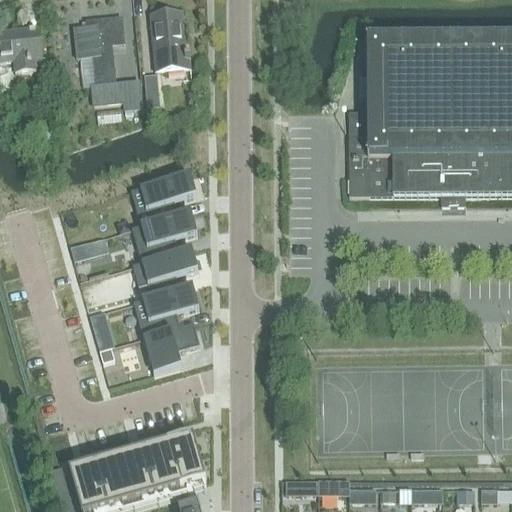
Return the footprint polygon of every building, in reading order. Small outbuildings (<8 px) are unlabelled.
[(186,61),(182,18),(150,21),(155,77),(190,74),(189,61),(186,61)] [(115,90),(111,50),(124,49),(121,23),(87,27),(87,33),(74,34),(77,64),(94,62),(96,92),(92,92),(94,110),(124,108),(125,115),(142,114),(139,88),(115,90)] [(15,78),(36,77),(36,86),(50,85),(48,62),(43,62),(40,34),(0,37),(0,67),(14,66),(15,78)] [(349,164),(511,162),(511,44),(367,45),(368,116),(348,117),(349,164)] [(147,114),(160,112),(157,79),(144,81),(147,114)] [(511,162),(349,164),(349,203),(441,202),(441,212),(465,212),(465,202),(511,201),(511,162)] [(190,181),(131,197),(141,232),(177,222),(174,209),(196,203),(190,181)] [(191,218),(177,222),(141,232),(132,235),(141,270),(178,259),(175,246),(197,240),(191,218)] [(84,250),(70,254),(74,267),(88,263),(84,250)] [(192,255),(178,259),(141,270),(133,272),(139,294),(148,292),(151,304),(179,296),(175,284),(198,277),(192,255)] [(193,293),(179,296),(151,304),(134,309),(143,344),(180,334),(176,321),(199,314),(193,293)] [(193,330),(180,334),(143,344),(154,381),(181,373),(177,358),(200,352),(193,330)] [(114,353),(111,342),(96,346),(99,357),(100,357),(111,354),(114,353)] [(111,354),(100,357),(103,369),(115,366),(111,354)] [(193,442),(69,477),(78,511),(123,511),(206,489),(193,442)] [(72,511),(61,473),(50,477),(60,511),(72,511)] [(302,487),(285,487),(285,501),(302,501),(302,487)] [(318,501),(334,501),(334,489),(334,487),(318,487),(318,489),(318,501)] [(376,495),(349,495),(350,509),(376,509),(376,495)] [(409,509),(409,495),(395,495),(395,509),(409,509)] [(412,509),(427,509),(427,495),(412,495),(412,509)] [(457,507),(473,507),(473,495),(457,495),(457,507)] [(496,509),(496,495),(481,495),(481,509),(496,509)] [(381,506),(393,506),(393,497),(381,497),(381,506)]
